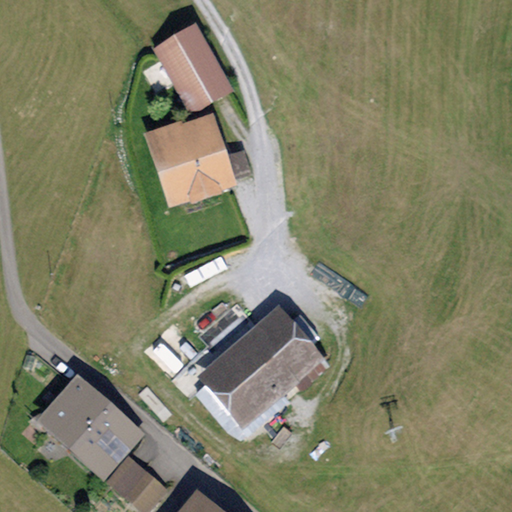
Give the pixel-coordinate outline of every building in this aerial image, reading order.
[(191,109),(226,89),(197,37),(161,57),(191,109)] [(182,130),(181,126),(156,135),(179,200),(249,176),(243,157),(221,164),(207,121),(182,130)] [(292,380),(303,391),(325,372),(281,322),(209,384),(242,423),(292,380)] [(46,428),(100,475),(132,438),(78,392),(46,428)] [(141,511),(147,511),(165,492),(142,473),(122,495),(141,511)]
